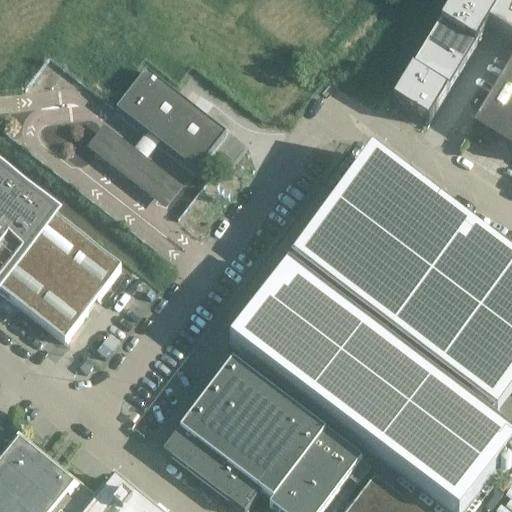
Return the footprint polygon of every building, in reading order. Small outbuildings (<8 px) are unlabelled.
[(451,10),(390,109),(426,131),(487,30),(487,29),(511,44),(511,4),(463,3),(451,10)] [(511,69),(474,133),(511,155),(511,69)] [(226,137),(146,74),(116,113),(196,175),(226,137)] [(118,136),(104,124),(86,146),(113,168),(157,202),(166,209),(182,187),(162,171),(118,136)] [(65,347),(121,274),(59,225),(62,222),(0,174),(0,300),(2,299),(65,347)] [(511,316),(346,190),(292,262),(497,418),(511,398),(511,316)] [(511,444),(285,273),(228,347),(446,511),(465,511),(511,450),(511,444)] [(178,437),(163,457),(235,511),(248,511),(312,427),(232,367),(179,437),(178,437)] [(276,504),(286,511),(324,511),(347,481),(357,489),(370,471),(325,438),(276,504)] [(0,511),(148,511),(113,483),(94,507),(18,444),(0,466),(0,511)] [(411,511),(373,482),(349,511),(411,511)]
